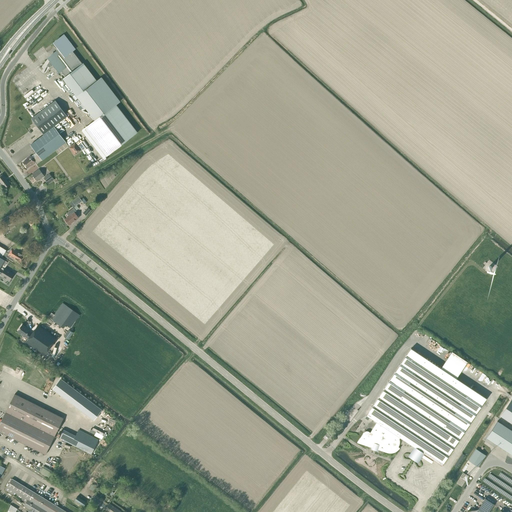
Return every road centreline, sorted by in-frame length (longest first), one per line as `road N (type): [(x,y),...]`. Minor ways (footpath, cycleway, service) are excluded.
road 1 (tertiary): [(398,511),(54,237)]
road 2 (track): [(47,200),(169,129)]
road 3 (unclassified): [(0,122),(5,75),(50,6)]
